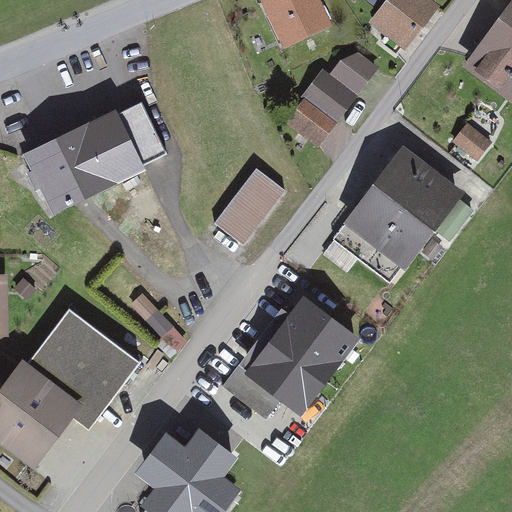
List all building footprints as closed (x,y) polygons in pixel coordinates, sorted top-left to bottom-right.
[(319,38),(302,0),(256,0),(252,2),(277,57),(319,38)] [(404,58),(434,10),(418,0),(387,0),(366,34),(404,58)] [(511,108),(511,0),(508,0),(456,66),(511,110),(511,108)] [(322,153),(378,72),(344,48),(287,130),(322,153)] [(116,104),(24,148),(33,166),(27,169),(35,186),(40,183),(53,208),(146,163),(144,160),(165,150),(141,100),(119,111),(116,104)] [(454,138),(480,157),(494,138),(468,119),(454,138)] [(455,192),(394,149),(339,227),(399,270),(455,192)] [(286,190),(255,166),(213,221),(243,245),(286,190)] [(8,271),(0,271),(0,330),(8,331),(8,271)] [(361,333),(304,290),(289,309),(282,303),(221,383),(267,419),(283,397),(301,411),(361,333)] [(139,360),(70,307),(29,359),(22,354),(0,382),(0,438),(33,464),(74,412),(90,424),(139,360)] [(224,470),(238,449),(199,422),(186,440),(165,426),(135,469),(153,482),(140,499),(144,502),(136,511),(222,511),(243,483),(224,470)]
